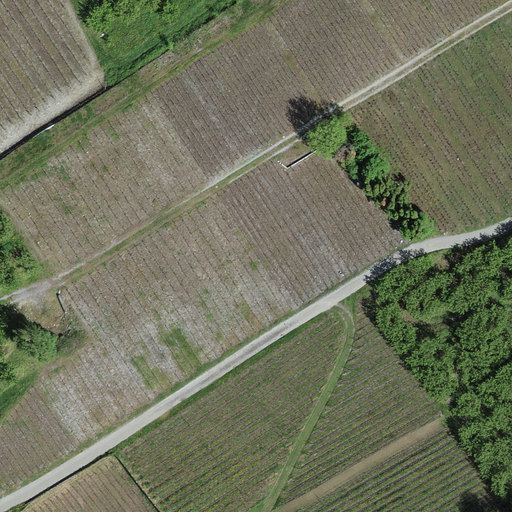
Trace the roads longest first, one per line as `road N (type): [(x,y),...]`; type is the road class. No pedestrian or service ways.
road 1 (track): [(0,503),(411,249),(480,236),(511,220)]
road 2 (track): [(264,511),(347,345),(345,311),(329,300)]
